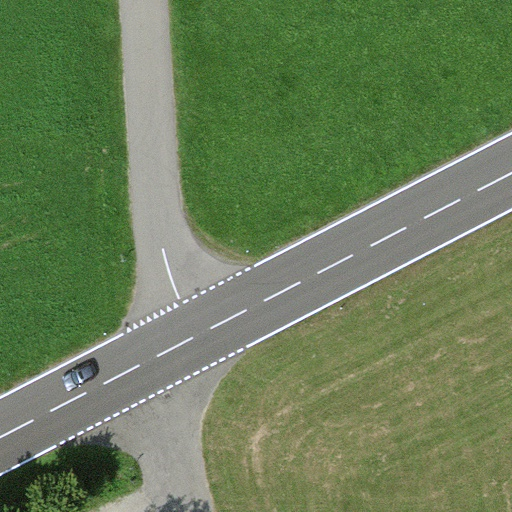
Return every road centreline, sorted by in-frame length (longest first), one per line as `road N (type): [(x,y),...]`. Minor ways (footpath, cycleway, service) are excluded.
road 1 (primary): [(171,357),(511,179)]
road 2 (unclassified): [(171,357),(149,0)]
road 3 (primary): [(0,444),(171,357)]
road 4 (track): [(204,511),(171,357)]
